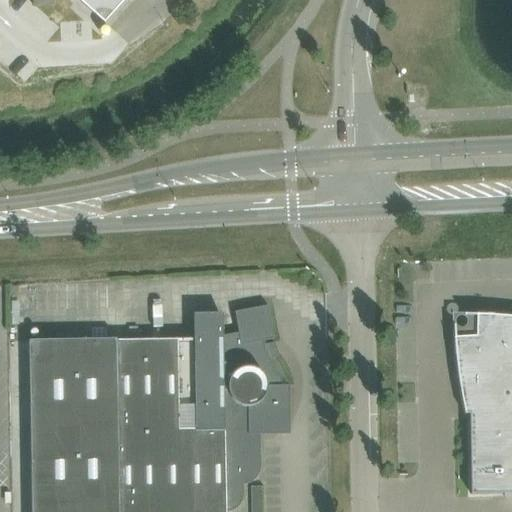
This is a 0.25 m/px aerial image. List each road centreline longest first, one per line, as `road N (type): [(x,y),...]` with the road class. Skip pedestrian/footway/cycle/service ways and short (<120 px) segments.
road 1 (secondary): [(356,158),(211,167),(0,208)]
road 2 (secondary): [(0,235),(358,213)]
road 3 (unclassified): [(365,511),(358,213)]
road 4 (unknown): [(297,511),(302,331)]
road 5 (unclassified): [(356,158),(351,66),(360,0)]
road 6 (secondary): [(511,155),(356,158)]
road 7 (secondary): [(358,213),(511,203)]
